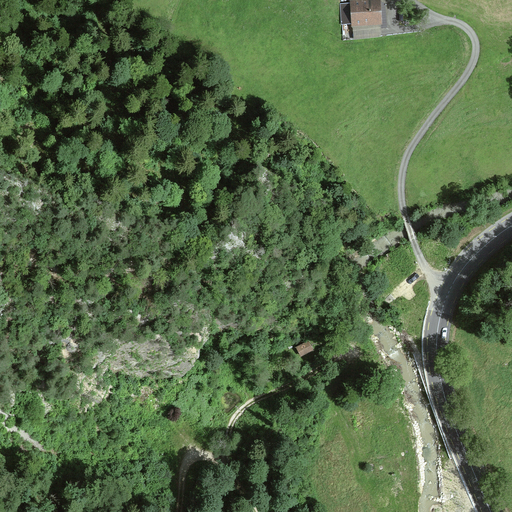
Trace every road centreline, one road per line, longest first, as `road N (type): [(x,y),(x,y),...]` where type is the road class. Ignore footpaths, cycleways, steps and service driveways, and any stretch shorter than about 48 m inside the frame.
road 1 (secondary): [(491,511),(445,399),(436,334),(458,273),(511,224)]
road 2 (track): [(225,465),(225,432),(235,412),(351,346)]
road 3 (track): [(254,511),(225,465),(204,454),(191,456),(181,474),(178,511)]
